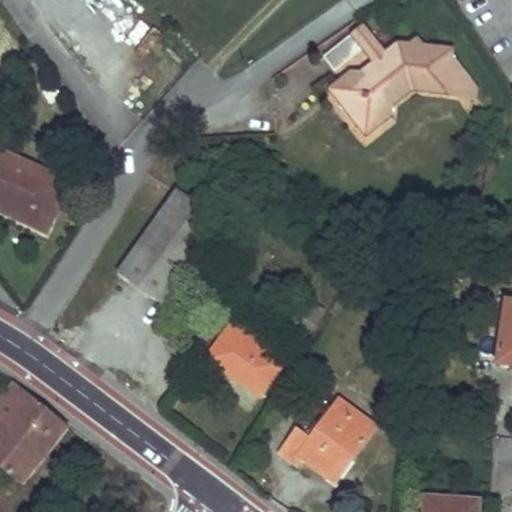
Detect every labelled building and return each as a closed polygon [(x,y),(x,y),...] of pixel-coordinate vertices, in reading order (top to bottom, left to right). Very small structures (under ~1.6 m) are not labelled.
[(374,37),(369,30),(363,24),(325,54),(336,67),(366,44),(374,37)] [(142,62),(160,41),(140,25),(123,46),(142,62)] [(465,79),(468,77),(473,73),(466,66),(449,51),(449,45),(424,42),(417,34),(408,41),(400,40),(386,51),(378,58),(362,71),(354,70),(344,79),(345,87),(356,99),(354,107),(363,118),(380,119),(395,108),(393,98),(413,82),(465,85),(465,79)] [(386,51),(374,37),(366,44),(378,58),(386,51)] [(0,209),(46,231),(57,207),(68,183),(0,151),(0,209)] [(179,194),(121,275),(163,305),(222,224),(179,194)] [(455,260),(429,262),(432,313),(456,312),(455,301),(462,301),(462,289),(456,289),(455,260)] [(306,298),(287,325),(308,340),(326,312),(306,298)] [(511,301),(507,301),(499,365),(511,366),(511,301)] [(231,329),(207,362),(260,399),(283,367),(231,329)] [(15,385),(0,404),(0,467),(23,485),(68,427),(15,385)] [(298,431),(281,455),(297,465),(302,460),(336,483),(377,429),(340,402),(312,440),(298,431)] [(479,511),(480,502),(426,499),(425,511),(479,511)]
